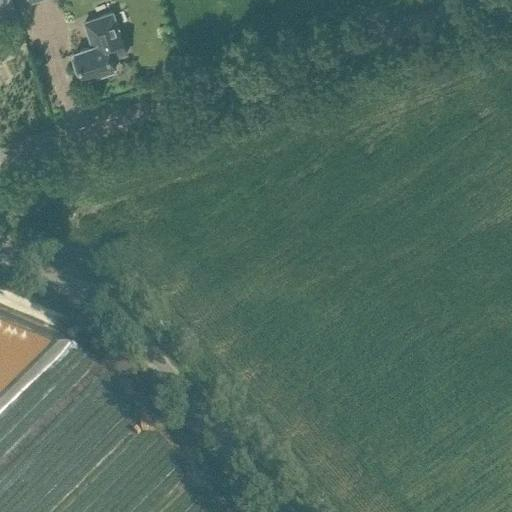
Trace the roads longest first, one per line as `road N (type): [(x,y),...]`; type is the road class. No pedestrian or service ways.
road 1 (tertiary): [(0,159),(495,0)]
road 2 (unclassified): [(283,511),(107,302),(0,248)]
